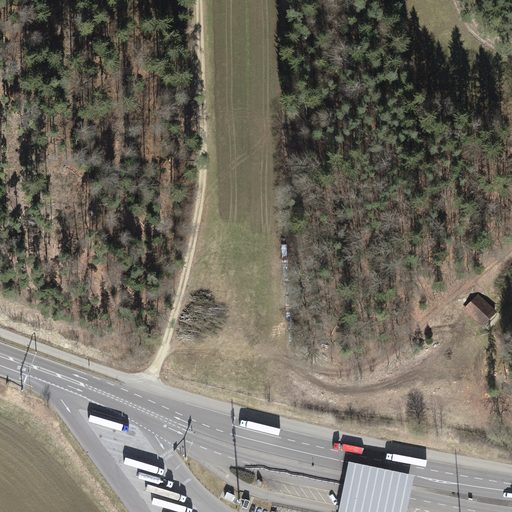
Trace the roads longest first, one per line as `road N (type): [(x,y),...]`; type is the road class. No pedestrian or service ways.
road 1 (unclassified): [(511,468),(278,421),(0,331)]
road 2 (track): [(151,386),(206,207),(202,0)]
road 3 (primary): [(511,496),(283,452),(156,417)]
road 4 (primary): [(156,417),(225,455),(480,511)]
road 5 (primary): [(0,356),(156,417)]
